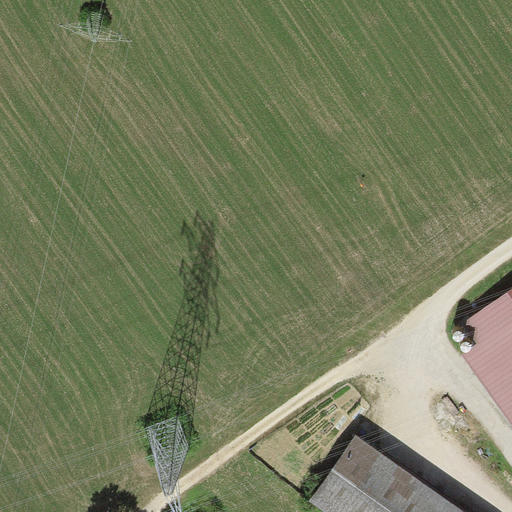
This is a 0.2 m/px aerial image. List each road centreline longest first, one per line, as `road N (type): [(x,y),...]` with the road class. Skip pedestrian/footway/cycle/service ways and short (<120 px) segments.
road 1 (track): [(511,247),(159,511)]
road 2 (track): [(510,511),(417,437),(363,354)]
